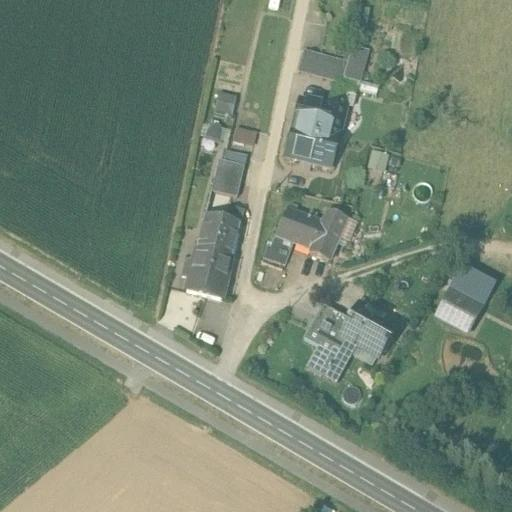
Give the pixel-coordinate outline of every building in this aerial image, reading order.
[(357,10),(358,11),(359,0),(343,0),(342,9),(357,12),(357,10)] [(349,50),(352,51),(360,52),(367,12),(358,11),(357,10),(357,12),(349,50)] [(344,81),(357,84),(366,54),(360,52),(352,51),(346,72),(344,81)] [(346,72),(314,64),(316,58),(303,54),(297,75),(309,79),(332,85),(342,88),(344,81),(346,72)] [(357,84),(344,81),(342,88),(332,85),(327,104),(345,109),(350,111),(357,84)] [(378,87),(359,81),(356,93),(375,98),(378,87)] [(326,109),(298,101),(282,159),(328,171),(345,109),(327,104),(326,109)] [(256,134),(235,129),(231,144),(253,149),(256,134)] [(242,159),(223,155),(221,165),(240,169),(242,159)] [(221,165),(214,164),(208,196),(234,201),(240,169),(221,165)] [(322,223),(286,209),(273,242),(291,249),(309,256),(307,261),(323,267),(341,221),(326,215),(322,223)] [(240,217),(231,216),(229,224),(238,226),(240,217)] [(229,224),(204,219),(194,271),(187,269),(184,284),(191,285),(189,297),(222,304),(238,226),(229,224)] [(291,249),(273,242),(269,252),(264,250),(261,261),(283,270),(291,249)] [(450,295),(475,308),(481,311),(491,294),(460,277),(450,295)] [(475,308),(450,295),(437,320),(462,333),(475,308)] [(322,308),(310,330),(324,338),(336,316),(322,308)] [(390,342),(397,329),(358,308),(350,323),(347,322),(346,325),(348,326),(341,340),(357,348),(378,360),(388,341),(390,342)] [(468,336),(481,311),(475,308),(462,333),(468,336)] [(311,360),(341,377),(357,348),(341,340),(348,326),(346,325),(347,322),(336,316),(324,338),(310,330),(303,342),(317,350),(311,360)] [(341,377),(311,360),(306,371),(336,387),(341,377)]
